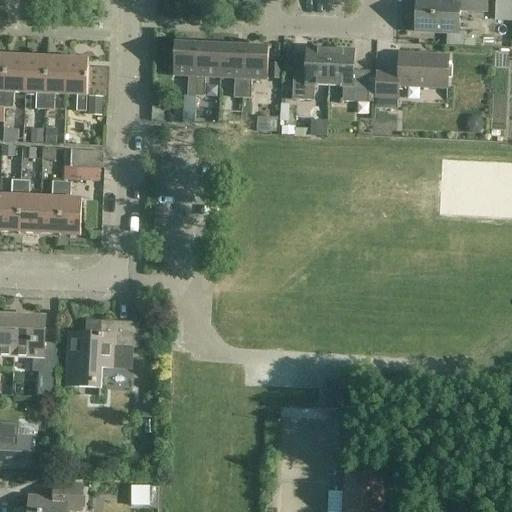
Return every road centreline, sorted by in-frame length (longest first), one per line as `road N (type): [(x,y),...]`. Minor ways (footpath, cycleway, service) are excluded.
road 1 (residential): [(117,283),(185,286),(183,328),(206,354),(442,365)]
road 2 (residential): [(117,283),(129,26)]
road 3 (residential): [(268,29),(382,32),(385,0)]
road 4 (residential): [(129,26),(268,29)]
